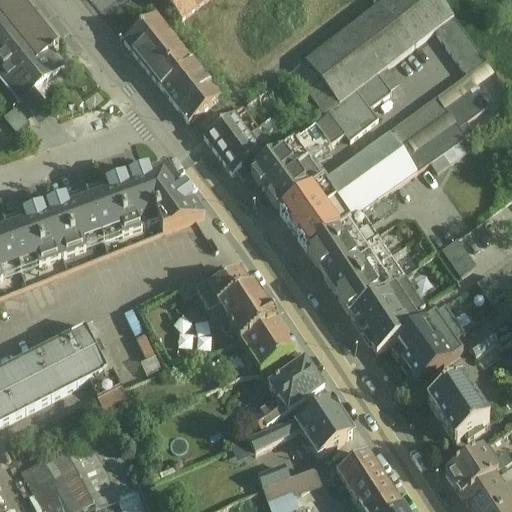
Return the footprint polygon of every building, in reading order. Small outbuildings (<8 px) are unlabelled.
[(0,0),(0,85),(20,109),(68,69),(10,0),(0,0)] [(166,0),(194,31),(228,0),(166,0)] [(435,0),(390,0),(297,76),(331,117),(451,19),(435,0)] [(145,77),(178,49),(154,22),(121,49),(145,77)] [(145,77),(169,105),(201,77),(178,49),(145,77)] [(190,130),(222,102),(201,77),(169,105),(190,130)] [(202,142),(216,162),(258,134),(244,113),(202,142)] [(229,182),(271,153),(258,134),(216,162),(229,182)] [(278,219),(321,189),(293,149),(250,179),(278,219)] [(127,182),(146,234),(161,229),(164,240),(205,222),(165,169),(127,182)] [(127,182),(87,197),(106,249),(146,234),(127,182)] [(349,228),(321,189),(278,219),(306,259),(349,228)] [(43,213),(62,265),(106,249),(87,197),(43,213)] [(43,213),(1,228),(20,280),(62,265),(43,213)] [(0,228),(0,287),(20,280),(1,228),(0,228)] [(395,292),(349,228),(306,259),(352,323),(372,309),(395,292)] [(373,240),(364,246),(379,269),(387,263),(373,240)] [(218,318),(254,295),(240,273),(204,296),(218,318)] [(511,286),(507,276),(491,284),(507,319),(511,317),(511,286)] [(218,318),(240,353),(276,329),(254,295),(218,318)] [(372,309),(352,323),(344,329),(364,357),(392,337),(372,309)] [(390,353),(417,391),(463,358),(456,347),(466,340),(447,313),(422,330),(390,353)] [(259,382),(295,359),(276,329),(240,353),(259,382)] [(511,330),(480,349),(490,366),(511,353),(511,330)] [(0,430),(105,383),(80,335),(0,375),(0,430)] [(287,424),(326,399),(306,369),(267,394),(287,424)] [(452,452),(490,427),(463,387),(425,412),(452,452)] [(316,468),(354,444),(331,408),(293,431),(316,468)] [(155,511),(130,443),(39,477),(52,511),(155,511)] [(288,466),(290,451),(270,449),(269,464),(288,466)] [(445,480),(462,507),(510,476),(493,450),(445,480)] [(336,483),(355,511),(400,511),(368,462),(336,483)] [(465,511),(510,511),(511,511),(511,479),(510,476),(462,507),(465,511)]
